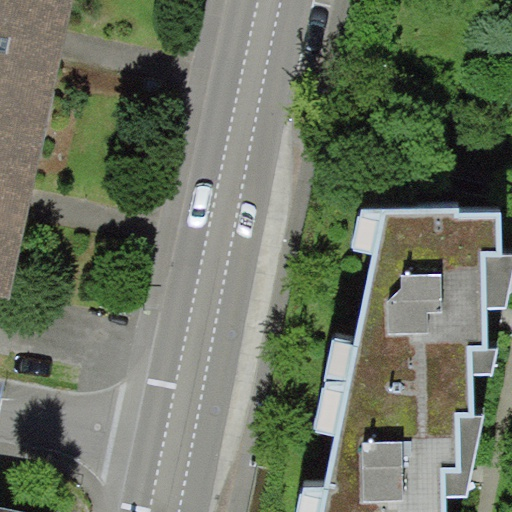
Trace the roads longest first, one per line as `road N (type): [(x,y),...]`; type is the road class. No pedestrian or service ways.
road 1 (secondary): [(167,451),(273,0)]
road 2 (residential): [(167,451),(0,423)]
